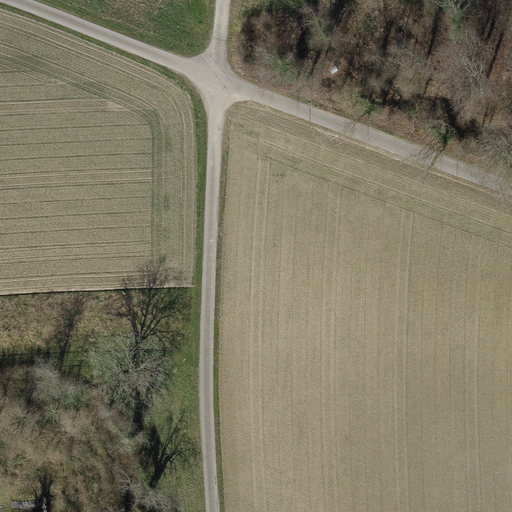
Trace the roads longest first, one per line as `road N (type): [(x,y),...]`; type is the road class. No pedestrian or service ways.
road 1 (track): [(0,3),(211,71),(511,189)]
road 2 (track): [(225,0),(211,71),(217,108),(206,363),(215,511)]
